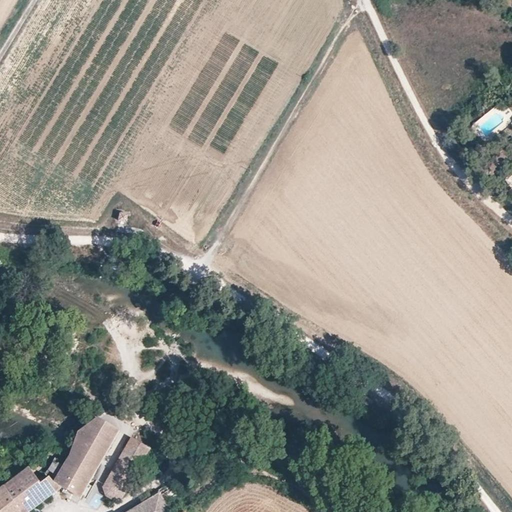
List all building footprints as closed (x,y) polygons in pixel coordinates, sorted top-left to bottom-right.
[(129,215),(121,212),(119,220),(123,221),(126,222),(127,219),(129,215)] [(182,295),(193,297),(195,286),(185,283),(182,295)] [(362,402),(369,407),(373,400),(367,396),(362,402)] [(64,489),(83,498),(122,431),(99,419),(91,425),(78,437),(73,456),(67,463),(57,479),(55,482),(64,489)] [(148,447),(150,446),(132,435),(109,475),(106,480),(105,483),(105,494),(113,497),(122,494),(133,475),(136,469),(137,467),(148,447)] [(57,457),(47,473),(57,479),(67,463),(57,457)] [(29,468),(36,478),(45,471),(37,461),(29,468)] [(192,501),(228,477),(221,467),(185,491),(192,501)] [(0,511),(32,511),(51,498),(36,478),(29,468),(13,479),(4,486),(0,488),(0,511)] [(0,478),(0,480),(4,486),(13,479),(9,472),(0,478)] [(64,489),(55,482),(52,479),(43,486),(51,498),(64,489)] [(193,506),(191,504),(178,484),(157,497),(166,511),(182,511),(183,511),(193,506)] [(166,511),(157,497),(155,494),(127,511),(166,511)]
